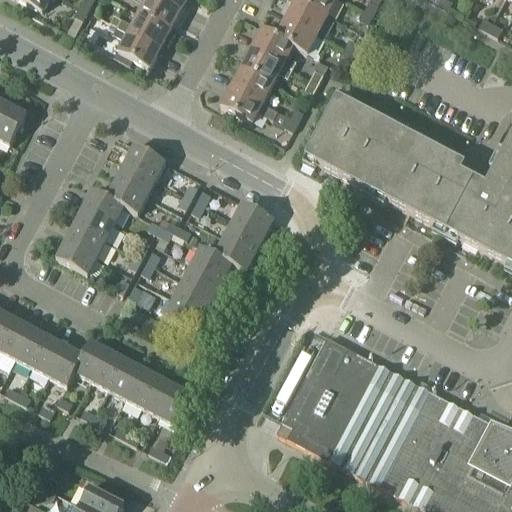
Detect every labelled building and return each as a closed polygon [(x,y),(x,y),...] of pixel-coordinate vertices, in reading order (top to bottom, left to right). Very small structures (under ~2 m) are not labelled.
[(60,3),(55,0),(12,0),(11,2),(42,19),(51,0),(52,0),(60,4),(60,3)] [(85,0),(84,3),(79,12),(88,17),(93,8),(96,0),(85,0)] [(132,0),(132,2),(144,8),(138,19),(170,36),(181,17),(147,0),(132,0)] [(147,0),(181,17),(189,0),(147,0)] [(297,0),(294,5),(327,22),(337,3),(331,0),(297,0)] [(435,0),(419,0),(418,2),(438,13),(443,4),(435,0)] [(373,1),(369,7),(364,17),(373,22),(382,5),(373,1)] [(447,17),(452,8),(443,4),(438,13),(447,17)] [(285,24),(317,41),(327,22),(294,5),(285,24)] [(74,22),(83,27),(88,17),(79,12),(74,22)] [(373,22),(364,17),(359,27),(368,31),(373,22)] [(132,31),(120,25),(116,32),(160,55),(170,36),(138,19),(132,31)] [(285,24),(275,43),(292,53),(307,60),(317,41),(285,24)] [(488,39),(493,30),(483,25),(478,34),(488,39)] [(497,44),(502,35),(493,30),(488,39),(497,44)] [(111,40),(124,47),(118,58),(150,75),(160,55),(116,32),(111,40)] [(275,43),(261,35),(250,55),(292,77),(296,69),(287,64),(292,53),(275,43)] [(358,50),(349,46),(344,55),(353,59),(358,50)] [(292,77),(250,55),(240,74),(272,91),(278,81),(287,86),(292,77)] [(353,59),(344,55),(339,65),(348,69),(353,59)] [(319,67),(314,77),(309,86),(318,91),(328,72),(319,67)] [(272,91),(240,74),(230,93),(262,110),(272,91)] [(305,96),(313,100),(318,91),(309,86),(305,96)] [(273,127),(273,128),(293,138),(298,129),(289,124),(289,125),(262,110),(230,93),(220,114),(252,130),(257,119),(273,127)] [(471,175),(335,103),(303,165),(511,274),(511,140),(485,192),(474,186),(471,175)] [(0,129),(9,112),(0,107),(0,129)] [(0,148),(9,153),(26,122),(9,112),(0,129),(0,148)] [(303,119),(294,115),(289,124),(298,129),(303,119)] [(124,170),(156,187),(165,170),(133,153),(124,170)] [(156,187),(124,170),(115,187),(147,204),(156,187)] [(106,205),(124,214),(123,215),(137,223),(147,204),(115,187),(106,205)] [(197,195),(189,191),(183,202),(191,207),(197,195)] [(92,197),(88,205),(83,215),(114,232),(123,215),(124,214),(106,205),(92,197)] [(210,202),(203,198),(197,209),(205,213),(210,202)] [(178,213),(186,217),(191,207),(183,202),(178,213)] [(191,220),(199,224),(205,213),(197,209),(191,220)] [(275,228),(242,210),(233,227),(265,244),(271,233),(273,234),(275,228)] [(83,215),(78,223),(74,232),(105,249),(114,232),(83,215)] [(265,244),(233,227),(224,244),(258,263),(260,258),(258,257),(265,244)] [(165,237),(172,241),(187,248),(191,239),(170,228),(166,236),(165,237)] [(166,236),(151,229),(147,238),(168,249),(172,241),(165,237),(166,236)] [(74,232),(70,239),(65,249),(96,266),(105,249),(74,232)] [(215,261),(233,271),(232,272),(246,280),(253,268),(255,268),(258,263),(224,244),(215,261)] [(65,249),(58,261),(56,266),(87,283),(96,266),(65,249)] [(132,263),(141,268),(146,257),(138,253),(132,263)] [(215,261),(201,254),(192,272),(226,290),(228,286),(226,284),(232,272),(233,271),(215,261)] [(147,270),(155,274),(160,264),(152,260),(147,270)] [(141,268),(132,263),(127,274),(135,279),(141,268)] [(155,274),(147,270),(141,281),(149,285),(155,274)] [(226,290),(192,272),(183,289),(214,306),(220,295),(223,296),(226,290)] [(121,286),(115,298),(123,302),(129,290),(121,286)] [(214,306),(183,289),(174,307),(208,324),(210,319),(208,318),(214,306)] [(155,304),(134,293),(128,305),(149,315),(155,304)] [(208,324),(174,307),(165,324),(196,340),(202,329),(205,330),(208,324)] [(0,319),(0,351),(14,326),(0,319)] [(14,326),(0,351),(0,359),(14,367),(31,335),(14,326)] [(31,335),(14,367),(31,376),(48,344),(31,335)] [(48,344),(31,376),(48,385),(65,353),(48,344)] [(327,346),(282,431),(292,436),(287,446),(411,511),(511,511),(511,443),(470,421),(455,413),(348,357),(327,346)] [(90,348),(82,363),(74,381),(90,390),(107,357),(90,348)] [(82,363),(65,353),(48,385),(67,395),(74,381),(82,363)] [(107,357),(90,390),(107,399),(124,367),(107,357)] [(124,367),(107,399),(124,408),(141,376),(124,367)] [(141,376),(124,408),(142,417),(159,385),(141,376)] [(159,385),(142,417),(159,426),(176,394),(159,385)] [(9,394),(5,402),(15,407),(19,399),(9,394)] [(176,435),(193,403),(176,394),(159,426),(176,435)] [(27,413),(31,405),(19,399),(15,407),(27,413)] [(73,410),(62,404),(57,412),(68,418),(73,410)] [(54,418),(43,412),(39,420),(50,426),(54,418)] [(85,416),(81,424),(91,429),(95,422),(85,416)] [(102,435),(106,428),(95,422),(91,429),(102,435)] [(282,431),(277,441),(287,446),(292,436),(282,431)] [(119,434),(115,442),(125,448),(130,440),(119,434)] [(136,454),(140,446),(130,440),(125,448),(136,454)] [(153,452),(148,460),(167,470),(171,462),(153,452)] [(120,511),(90,496),(81,511),(120,511)]
